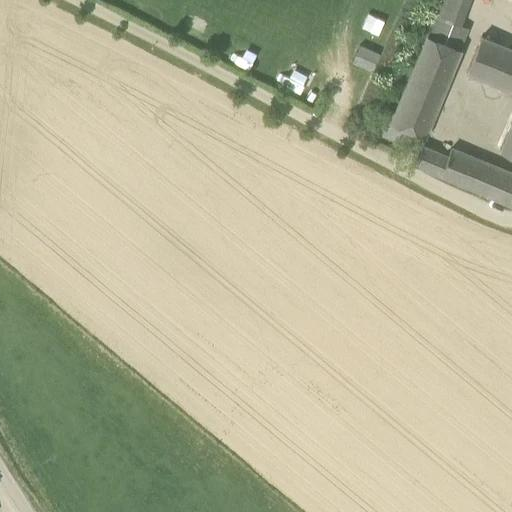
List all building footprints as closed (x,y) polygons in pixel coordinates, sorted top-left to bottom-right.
[(465,23),(425,9),(416,32),(428,36),(391,124),(424,137),(461,50),(455,47),(465,23)] [(183,33),(199,39),(206,22),(190,16),(183,33)] [(511,49),(482,36),(467,72),(511,90),(511,121),(500,149),(511,153),(511,49)] [(358,45),(353,60),(373,68),(379,53),(358,45)] [(511,173),(452,148),(448,156),(421,145),(413,163),(511,206),(511,173)]
